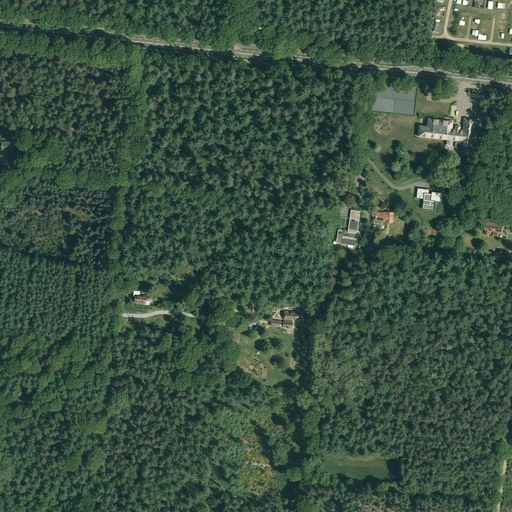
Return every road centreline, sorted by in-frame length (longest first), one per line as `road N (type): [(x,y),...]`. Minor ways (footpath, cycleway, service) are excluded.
road 1 (secondary): [(0,27),(511,83)]
road 2 (track): [(90,511),(143,49)]
road 3 (track): [(118,240),(446,276),(511,301)]
